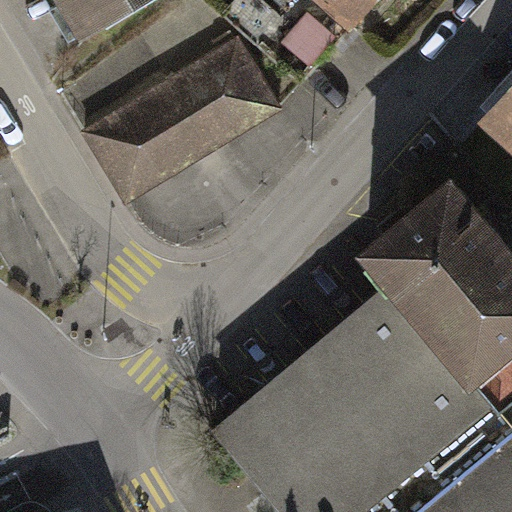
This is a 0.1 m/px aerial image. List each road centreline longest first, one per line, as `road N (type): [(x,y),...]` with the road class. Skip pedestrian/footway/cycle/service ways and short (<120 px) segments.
road 1 (residential): [(207,323),(500,0)]
road 2 (residential): [(0,81),(68,197),(136,276),(207,323)]
road 3 (residential): [(90,426),(157,377),(207,323)]
road 4 (tertiary): [(0,326),(90,426)]
